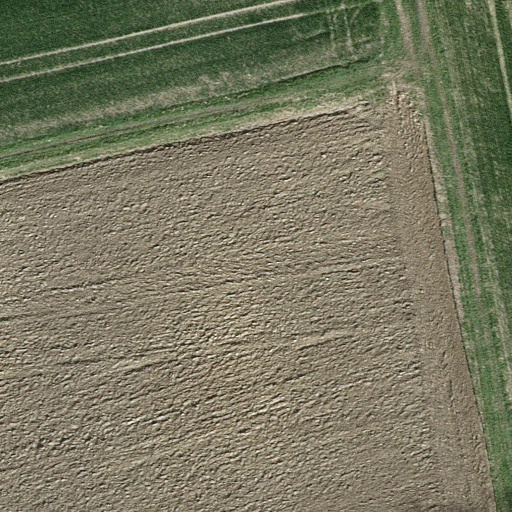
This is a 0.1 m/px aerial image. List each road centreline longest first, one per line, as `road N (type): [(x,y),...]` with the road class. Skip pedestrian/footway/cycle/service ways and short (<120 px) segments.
road 1 (track): [(410,0),(511,500)]
road 2 (track): [(423,57),(0,160)]
